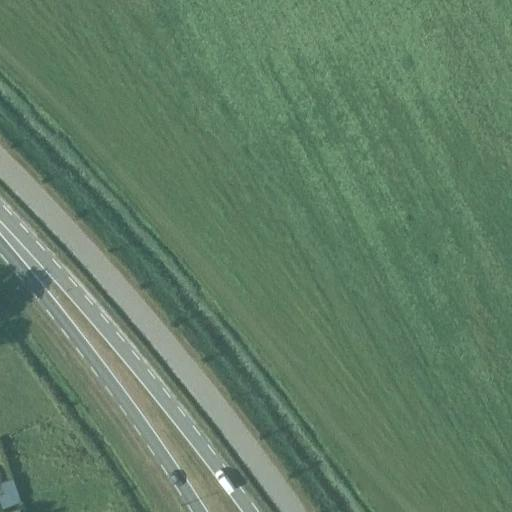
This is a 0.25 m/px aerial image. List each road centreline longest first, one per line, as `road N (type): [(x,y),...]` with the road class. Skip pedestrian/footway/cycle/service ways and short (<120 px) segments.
road 1 (unclassified): [(290,511),(177,360),(0,163)]
road 2 (primary): [(247,511),(140,372),(40,256),(0,222)]
road 3 (primary): [(0,236),(196,511)]
